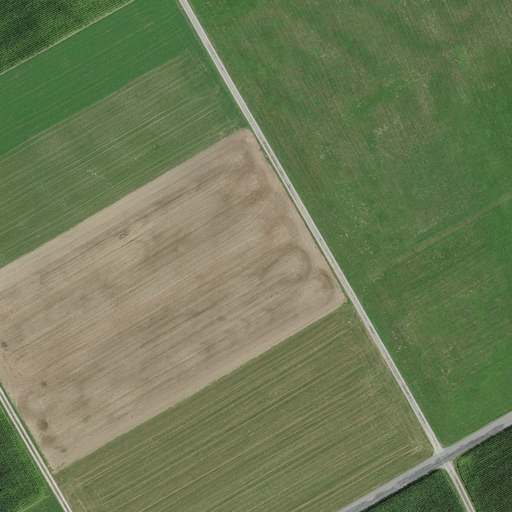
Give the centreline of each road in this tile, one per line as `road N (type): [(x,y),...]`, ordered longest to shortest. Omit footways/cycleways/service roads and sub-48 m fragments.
road 1 (track): [(182,0),(441,458)]
road 2 (unclassified): [(348,511),(511,417)]
road 3 (track): [(0,394),(67,511)]
